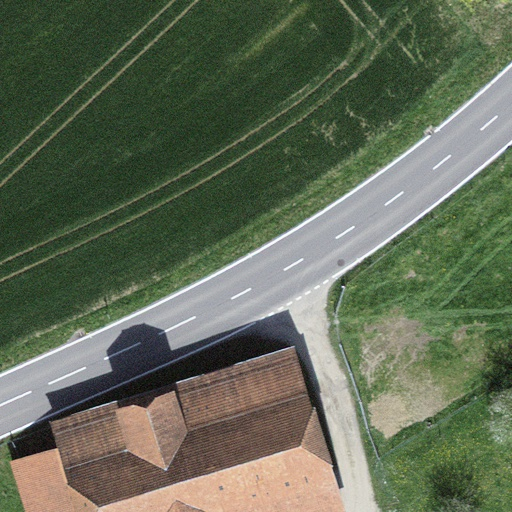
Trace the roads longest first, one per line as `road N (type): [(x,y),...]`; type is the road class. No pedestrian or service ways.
road 1 (secondary): [(511,102),(388,202),(291,265),(0,405)]
road 2 (track): [(291,265),(349,446),(355,511)]
